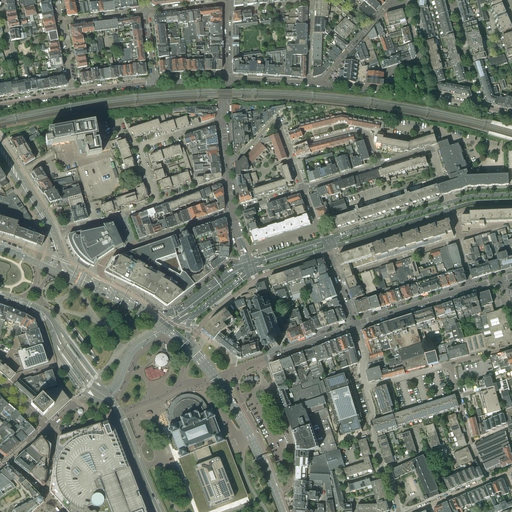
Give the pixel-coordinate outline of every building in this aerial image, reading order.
[(19,0),(20,2),(19,2),(20,5),(23,4),(24,8),(27,8),(33,5),(36,4),(34,0),(19,0)] [(113,0),(113,1),(115,11),(119,10),(119,11),(124,11),(123,10),(139,8),(137,0),(113,0)] [(362,0),(365,2),(376,13),(380,7),(372,0),(362,0)] [(502,4),(500,0),(499,0),(490,4),(491,7),(490,7),(491,9),(492,8),(502,4)] [(113,1),(103,2),(104,12),(115,11),(113,1)] [(315,1),(314,17),(327,18),(328,1),(315,1)] [(90,14),(100,12),(97,3),(97,2),(94,3),(94,2),(92,2),(92,3),(88,3),(90,14)] [(369,20),(376,13),(365,2),(358,10),(369,20)] [(427,6),(428,4),(418,2),(418,8),(419,11),(428,8),(431,7),(431,5),(427,6)] [(20,6),(19,3),(11,5),(6,6),(6,11),(6,12),(10,11),(10,12),(16,10),(17,10),(17,9),(15,9),(15,7),(20,6)] [(343,9),(336,3),(334,6),(341,12),(343,9)] [(447,8),(445,3),(436,5),(437,9),(433,10),(434,11),(447,8)] [(506,12),(502,4),(492,8),(503,32),(511,28),(511,25),(510,22),(507,15),(506,15),(505,13),(506,12)] [(24,8),(26,17),(27,17),(30,16),(36,15),(35,10),(34,7),(33,5),(27,8),(24,8)] [(199,18),(200,17),(221,15),(221,9),(220,8),(198,11),(199,18)] [(402,10),(385,14),(386,19),(389,27),(406,22),(404,15),(403,16),(402,10)] [(196,37),(194,24),(193,11),(186,12),(190,44),(196,44),(197,43),(196,37)] [(250,11),(233,13),(232,19),(243,17),(243,22),(247,21),(247,19),(251,19),(250,11)] [(31,23),(43,20),(54,18),(52,12),(42,14),(36,15),(30,16),(31,23)] [(185,44),(190,44),(186,12),(181,13),(183,25),(184,41),(185,44)] [(433,13),(433,12),(420,15),(421,20),(431,18),(430,14),(433,13)] [(436,20),(436,21),(449,17),(448,12),(438,15),(439,19),(436,20)] [(8,23),(17,21),(16,14),(6,16),(8,23)] [(272,15),(273,24),(284,22),(283,14),(277,14),(278,18),(274,18),(274,15),(272,15)] [(200,23),(205,23),(221,23),(221,15),(200,17),(200,23)] [(260,25),(273,24),(272,15),(270,15),(270,19),(267,19),(267,16),(264,16),(265,19),(262,20),(262,16),(259,17),(260,25)] [(355,20),(349,15),(348,15),(346,17),(341,23),(341,22),(337,27),(333,31),(344,40),(347,36),(348,37),(352,32),(351,32),(358,23),(355,20)] [(25,20),(21,20),(17,21),(8,23),(9,29),(19,27),(19,24),(22,23),(22,25),(21,25),(21,28),(32,26),(31,23),(30,16),(27,17),(27,19),(26,20),(25,20)] [(238,23),(238,28),(257,25),(256,17),(252,17),(252,21),(247,21),(243,22),(238,23)] [(55,25),(54,18),(43,20),(43,21),(41,22),(41,23),(43,23),(44,27),(55,25)] [(131,26),(140,25),(140,19),(138,18),(129,19),(129,24),(133,24),(133,25),(131,25),(131,26)] [(322,34),(323,34),(325,34),(325,33),(325,28),(325,26),(326,19),(314,18),(314,34),(322,34)] [(102,31),(103,31),(110,30),(110,34),(113,34),(112,26),(112,21),(98,23),(98,28),(99,32),(99,35),(102,35),(102,31)] [(436,22),(435,21),(422,25),(424,30),(433,27),(432,23),(436,22)] [(486,58),(476,22),(476,21),(473,22),(464,25),(473,62),(481,60),(482,61),(487,60),(486,58)] [(439,29),(439,30),(452,27),(450,22),(441,25),(442,29),(439,29)] [(93,23),(80,25),(81,28),(82,34),(94,32),(93,23)] [(206,29),(205,23),(200,23),(194,24),(196,37),(204,36),(203,33),(209,33),(209,31),(210,31),(221,31),(221,28),(206,29)] [(393,49),(392,46),(390,38),(385,39),(379,24),(377,23),(375,26),(379,39),(384,52),(393,49)] [(44,27),(42,28),(41,28),(42,34),(45,34),(47,33),(56,32),(55,25),(44,27)] [(69,27),(72,38),(82,36),(80,29),(81,28),(80,25),(70,26),(69,27)] [(293,34),(297,34),(306,34),(307,25),(296,25),(296,28),(292,28),(292,34),(293,34)] [(403,36),(410,35),(408,27),(401,29),(401,31),(402,35),(403,36)] [(156,36),(157,46),(169,45),(178,45),(180,44),(180,42),(178,29),(178,28),(175,29),(167,30),(168,33),(167,33),(167,35),(156,36)] [(373,28),(368,34),(370,40),(373,39),(377,38),(373,29),(373,28)] [(426,39),(427,39),(436,37),(435,33),(438,32),(438,31),(425,34),(426,39)] [(58,41),(56,33),(56,32),(47,33),(48,42),(58,41)] [(462,65),(458,50),(457,46),(454,35),(453,32),(444,35),(441,35),(442,38),(446,37),(450,52),(448,53),(450,58),(448,59),(449,62),(451,61),(452,67),(454,67),(462,65)] [(511,56),(511,32),(502,36),(507,51),(505,52),(507,58),(511,56)] [(322,35),(322,34),(314,34),(313,61),(321,61),(321,55),(322,55),(322,52),(321,52),(321,46),(322,46),(322,44),(321,44),(322,39),(322,38),(322,35)] [(334,40),(334,41),(337,43),(344,49),(347,45),(335,34),(333,36),(336,38),(334,40)] [(373,64),(375,64),(377,63),(378,63),(373,51),(370,52),(369,50),(373,49),(370,42),(370,40),(368,34),(362,41),(368,59),(369,62),(372,61),(373,64)] [(411,41),(410,35),(403,36),(405,43),(411,41)] [(72,38),(73,46),(84,44),(82,36),(72,38)] [(443,70),(442,64),(435,39),(439,39),(438,36),(436,37),(427,39),(428,41),(427,42),(431,57),(430,58),(434,72),(442,70),(443,70)] [(362,41),(358,45),(364,62),(365,61),(364,60),(368,59),(362,41)] [(195,47),(196,52),(201,52),(204,53),(204,43),(197,43),(196,44),(195,47)] [(208,43),(204,43),(204,53),(209,53),(209,55),(210,55),(221,55),(221,48),(210,48),(209,45),(208,45),(208,43)] [(341,53),(344,49),(337,43),(334,47),(333,47),(341,53)] [(178,45),(169,45),(170,51),(171,56),(179,55),(179,54),(178,45)] [(365,66),(364,62),(358,45),(355,49),(361,67),(365,66)] [(306,56),(306,46),(286,46),(286,49),(287,53),(285,53),(279,54),(279,63),(278,76),(284,77),(290,77),(291,57),(292,57),(292,56),(295,56),(306,56)] [(407,49),(406,46),(401,47),(397,48),(396,48),(400,64),(410,61),(407,49)] [(337,57),(341,53),(333,47),(332,48),(333,49),(330,52),(330,51),(337,57)] [(134,48),(130,49),(131,54),(134,54),(136,53),(137,54),(138,54),(138,56),(137,56),(137,62),(145,61),(143,48),(134,48)] [(337,57),(330,51),(326,48),(325,51),(326,52),(326,53),(327,54),(328,55),(329,55),(327,57),(328,58),(333,62),(337,57)] [(123,78),(128,77),(125,49),(124,49),(120,50),(121,66),(123,78)] [(132,64),(131,54),(130,49),(125,49),(128,77),(134,76),(132,64)] [(361,67),(355,49),(345,61),(344,61),(342,82),(343,83),(343,82),(354,83),(354,84),(355,84),(365,85),(367,71),(367,66),(365,66),(361,67)] [(393,49),(384,52),(387,60),(389,67),(397,65),(395,55),(393,49)] [(415,56),(414,51),(409,52),(408,49),(407,49),(410,61),(414,60),(415,56)] [(110,79),(118,78),(116,66),(116,65),(113,66),(112,61),(115,60),(114,50),(107,51),(108,63),(109,69),(110,79)] [(205,71),(204,53),(201,52),(196,52),(196,56),(197,71),(205,71)] [(62,59),(60,53),(48,55),(47,55),(48,61),(53,60),(60,59),(62,59)] [(75,56),(77,63),(86,62),(85,58),(85,55),(75,56)] [(506,60),(504,55),(488,59),(490,66),(506,60)] [(172,73),(187,72),(186,59),(185,57),(180,57),(180,56),(179,56),(171,57),(171,61),(172,73)] [(257,62),(256,67),(256,75),(267,76),(268,56),(264,56),(264,63),(265,63),(265,67),(260,67),(260,57),(257,57),(257,60),(257,62)] [(330,66),(333,62),(328,58),(327,57),(326,56),(325,58),(324,57),(324,61),(330,66)] [(291,57),(290,77),(299,78),(300,67),(295,66),(295,69),(291,69),(291,65),(296,66),(296,64),(295,64),(296,57),(292,57),(291,57)] [(247,61),(247,58),(241,59),(241,63),(241,65),(238,65),(239,74),(248,75),(249,67),(247,61)] [(61,68),(60,59),(53,60),(48,61),(45,61),(47,71),(55,69),(61,68)] [(382,70),(383,69),(389,67),(387,60),(379,62),(382,70)] [(487,60),(482,61),(474,63),(476,69),(484,66),(483,64),(488,63),(487,60)] [(313,61),(312,70),(316,70),(317,76),(320,76),(322,74),(320,69),(321,68),(321,61),(313,61)] [(325,71),(330,66),(324,61),(322,61),(323,62),(322,63),(324,65),(322,67),(325,71)] [(442,64),(443,70),(452,67),(451,61),(449,62),(445,63),(443,64),(442,64)] [(377,63),(375,64),(373,64),(369,65),(370,70),(367,71),(365,85),(382,86),(384,74),(378,73),(378,71),(382,70),(379,62),(378,63),(377,63)] [(146,74),(145,64),(138,65),(139,76),(145,75),(146,74)] [(92,82),(99,81),(96,66),(96,65),(93,65),(94,68),(90,69),(92,82)] [(99,81),(104,80),(103,67),(101,67),(101,65),(96,66),(99,81)] [(86,83),(85,71),(84,70),(83,70),(82,68),(78,69),(80,83),(82,84),(86,83)] [(442,70),(434,72),(433,72),(437,83),(445,80),(442,70)] [(477,74),(479,79),(487,76),(486,74),(492,73),(491,70),(477,74)] [(35,76),(35,79),(37,91),(43,90),(41,79),(42,79),(42,76),(41,76),(41,75),(35,76)] [(61,77),(57,78),(58,87),(65,86),(66,85),(65,76),(63,76),(63,75),(60,76),(61,77)] [(26,93),(31,92),(29,76),(28,77),(28,78),(23,79),(23,81),(26,93)] [(31,92),(37,91),(35,79),(31,80),(30,76),(29,76),(31,92)] [(50,89),(48,79),(48,78),(47,78),(47,77),(44,78),(42,79),(41,79),(43,90),(50,89)] [(50,89),(58,87),(57,78),(55,78),(55,77),(52,77),(52,78),(48,79),(50,89)] [(13,95),(19,94),(17,82),(18,82),(18,81),(17,78),(15,79),(15,80),(10,81),(13,95)] [(19,94),(26,93),(23,81),(22,80),(18,81),(18,82),(17,82),(19,94)] [(480,84),(482,89),(490,86),(490,84),(495,83),(494,80),(480,84)] [(6,96),(13,95),(10,81),(4,82),(6,96)] [(441,84),(438,85),(439,90),(439,91),(441,92),(445,92),(446,85),(441,84)] [(469,89),(463,87),(461,96),(470,98),(472,96),(469,89)] [(484,94),(485,99),(493,97),(493,95),(498,93),(497,90),(484,94)] [(505,107),(508,95),(501,93),(497,105),(505,107)] [(498,98),(493,97),(485,99),(486,101),(487,103),(496,105),(498,98)] [(232,115),(251,112),(251,109),(251,105),(242,105),(232,105),(232,115)] [(284,106),(275,108),(276,114),(284,107),(285,107),(285,106),(284,106)] [(195,114),(195,118),(195,119),(197,118),(201,117),(200,114),(207,115),(207,116),(215,115),(216,108),(195,107),(195,114)] [(269,121),(272,118),(270,108),(262,110),(264,117),(265,125),(269,121)] [(262,110),(251,112),(232,115),(233,120),(248,119),(248,120),(250,120),(252,120),(252,121),(256,120),(255,119),(260,118),(264,117),(262,110)] [(201,117),(197,118),(199,124),(213,119),(214,118),(215,115),(207,116),(207,115),(200,114),(201,117)] [(156,116),(157,120),(158,120),(160,125),(165,123),(164,121),(165,120),(163,115),(156,116)] [(184,127),(189,125),(186,116),(180,118),(183,128),(184,128),(184,127)] [(173,120),(176,130),(181,128),(181,129),(183,128),(180,118),(173,120)] [(254,137),(262,129),(260,118),(255,119),(256,120),(257,125),(252,126),(253,130),(254,137)] [(157,120),(151,122),(154,132),(156,131),(155,130),(160,129),(159,125),(160,125),(158,120),(157,120)] [(170,131),(176,130),(173,120),(166,123),(169,133),(171,132),(170,131)] [(101,154),(101,151),(102,151),(99,135),(97,135),(95,121),(49,130),(50,138),(45,139),(47,145),(51,144),(51,145),(76,140),(79,155),(87,154),(88,157),(101,154)] [(144,124),(143,122),(140,123),(141,125),(137,126),(140,136),(143,136),(142,135),(147,133),(144,124)] [(144,124),(147,133),(152,131),(153,132),(154,132),(151,122),(144,124)] [(168,133),(169,133),(166,123),(165,123),(160,125),(159,125),(160,129),(161,129),(162,134),(168,132),(168,133)] [(139,137),(140,136),(137,126),(131,128),(128,129),(129,134),(132,133),(134,137),(139,136),(139,137)] [(199,131),(201,142),(216,137),(215,128),(214,127),(204,130),(199,131)] [(251,130),(251,129),(233,131),(234,141),(249,140),(249,139),(252,137),(251,130)] [(303,137),(301,132),(300,129),(289,133),(292,141),(303,137)] [(437,144),(437,143),(433,130),(430,131),(431,134),(430,135),(430,136),(410,143),(410,144),(409,150),(412,150),(431,144),(432,146),(437,144)] [(10,141),(13,146),(16,150),(28,143),(40,135),(37,131),(36,131),(37,133),(29,138),(29,140),(27,141),(25,139),(23,140),(22,137),(17,139),(10,141)] [(197,143),(201,142),(199,131),(193,133),(195,142),(197,142),(197,143)] [(197,147),(195,142),(193,133),(188,135),(192,149),(197,147)] [(409,151),(409,150),(410,144),(410,143),(384,139),(384,136),(385,134),(378,133),(377,135),(378,136),(377,143),(382,144),(382,146),(409,151)] [(191,149),(192,149),(188,135),(183,136),(186,145),(189,144),(190,149),(191,149)] [(199,147),(207,146),(217,144),(216,137),(201,142),(197,143),(199,147)] [(234,141),(234,146),(246,145),(252,138),(252,137),(249,139),(249,140),(234,141)] [(263,140),(260,143),(264,146),(266,144),(267,144),(270,143),(272,142),(270,137),(263,140)] [(116,140),(117,142),(119,151),(129,148),(130,148),(129,145),(128,145),(126,139),(121,141),(120,138),(116,140)] [(506,185),(509,185),(509,175),(474,176),(472,168),(467,170),(462,153),(459,144),(450,146),(449,145),(448,140),(437,143),(437,144),(438,144),(439,148),(449,177),(450,182),(451,182),(451,183),(446,185),(438,187),(438,186),(410,195),(409,189),(403,191),(404,195),(406,194),(406,196),(359,211),(359,209),(360,209),(359,207),(359,205),(353,207),(355,213),(335,219),(338,229),(442,196),(444,195),(445,195),(446,195),(449,194),(451,193),(452,193),(458,191),(459,191),(464,189),(465,188),(468,187),(471,187),(472,187),(477,187),(478,186),(484,186),(486,187),(491,186),(492,186),(498,186),(499,186),(505,186),(506,185)] [(351,161),(354,169),(364,165),(363,165),(368,164),(367,162),(365,163),(365,161),(370,159),(364,140),(356,143),(356,144),(360,158),(354,160),(353,155),(350,156),(351,159),(349,159),(350,161),(351,161)] [(28,143),(16,150),(21,159),(33,151),(28,143)] [(266,149),(264,146),(260,143),(256,147),(263,153),(266,149)] [(218,151),(217,144),(207,146),(199,147),(200,154),(218,151)] [(171,147),(165,149),(168,158),(173,157),(182,154),(185,153),(183,148),(180,149),(179,145),(174,146),(173,146),(170,147),(171,147)] [(237,155),(246,145),(234,146),(235,153),(237,155)] [(309,152),(306,146),(306,145),(295,149),(298,156),(309,152)] [(256,147),(253,150),(259,156),(263,153),(256,147)] [(129,148),(119,151),(121,156),(130,153),(129,148)] [(152,155),(150,156),(151,160),(154,159),(155,163),(156,162),(163,160),(165,159),(166,164),(167,164),(170,163),(168,158),(165,149),(160,151),(160,150),(157,151),(157,152),(152,153),(152,155)] [(253,150),(249,154),(256,160),(259,156),(253,150)] [(33,151),(21,159),(25,165),(35,159),(34,157),(36,156),(33,151)] [(218,151),(200,154),(206,154),(206,156),(202,156),(202,155),(192,156),(193,161),(203,159),(219,157),(218,151)] [(183,159),(179,160),(180,163),(184,162),(188,160),(187,159),(187,158),(185,152),(185,153),(182,154),(183,159)] [(333,152),(332,153),(305,160),(306,163),(334,156),(333,152)] [(123,161),(132,158),(130,153),(121,156),(123,161)] [(249,154),(246,158),(248,160),(252,164),(256,160),(249,154)] [(339,173),(351,169),(347,156),(335,159),(338,169),(339,173)] [(379,170),(381,177),(385,176),(387,181),(388,181),(388,182),(389,182),(388,182),(390,181),(388,175),(422,165),(422,166),(428,164),(425,156),(420,158),(420,157),(384,168),(379,170)] [(249,165),(248,160),(246,158),(245,157),(240,162),(236,163),(237,176),(242,176),(241,172),(250,170),(250,168),(249,165)] [(133,158),(132,158),(123,161),(125,170),(126,172),(131,171),(130,168),(134,167),(133,161),(134,161),(133,158)] [(327,177),(333,175),(328,160),(325,161),(326,165),(326,166),(324,167),(327,177)] [(333,175),(339,173),(338,169),(337,169),(336,165),(333,166),(332,165),(333,164),(333,163),(332,163),(331,160),(328,160),(333,175)] [(155,163),(151,164),(152,167),(151,167),(153,172),(152,172),(153,176),(154,175),(156,181),(165,178),(162,169),(161,164),(157,165),(156,162),(155,163)] [(184,163),(179,165),(180,167),(185,166),(187,172),(191,171),(188,162),(184,163)] [(203,165),(193,165),(194,171),(209,170),(211,170),(220,169),(219,163),(209,164),(210,167),(203,168),(202,166),(203,166),(203,165)] [(322,179),(327,177),(324,167),(322,168),(321,166),(321,167),(319,163),(317,164),(322,179)] [(283,178),(253,188),(254,190),(256,197),(282,189),(283,189),(286,188),(287,187),(288,187),(288,186),(292,185),(291,182),(294,181),(289,165),(285,166),(284,164),(276,166),(277,169),(279,168),(280,168),(283,178)] [(316,181),(322,179),(317,164),(314,165),(316,170),(313,171),(316,181)] [(310,182),(316,181),(313,171),(311,171),(310,170),(309,167),(306,167),(307,171),(310,182)] [(36,182),(47,178),(40,168),(30,174),(35,182),(36,182)] [(209,170),(194,171),(194,178),(196,178),(204,177),(204,176),(209,176),(208,175),(211,174),(211,175),(221,174),(220,169),(211,170),(209,170)] [(0,186),(1,186),(2,188),(8,184),(7,182),(5,179),(0,170),(0,186)] [(179,175),(174,176),(177,185),(182,184),(182,185),(186,184),(185,183),(191,181),(189,177),(192,176),(191,171),(187,172),(179,175)] [(249,174),(252,184),(257,183),(258,181),(256,172),(249,174)] [(204,177),(196,178),(198,186),(220,179),(221,177),(221,174),(211,175),(211,174),(208,175),(209,176),(204,176),(204,177)] [(237,176),(239,187),(252,184),(249,174),(243,176),(242,176),(237,176)] [(162,184),(159,185),(160,189),(163,188),(163,190),(169,188),(169,189),(172,188),(172,187),(177,185),(174,176),(169,178),(165,179),(161,181),(162,184)] [(47,178),(36,182),(39,186),(38,187),(42,195),(53,188),(56,186),(70,183),(69,178),(54,181),(53,182),(52,181),(50,182),(47,178)] [(123,189),(122,187),(118,189),(116,191),(117,193),(119,192),(119,194),(122,193),(123,196),(115,199),(116,201),(103,205),(102,205),(100,206),(101,211),(104,210),(106,214),(111,212),(111,213),(114,212),(114,211),(119,210),(119,208),(124,206),(124,207),(127,206),(128,207),(128,206),(132,205),(137,203),(137,204),(145,201),(144,198),(148,197),(145,186),(144,186),(143,183),(138,185),(139,188),(136,189),(138,196),(136,197),(134,193),(133,193),(132,191),(128,193),(127,188),(123,189)] [(340,191),(341,190),(338,183),(332,185),(337,198),(339,197),(337,194),(340,193),(341,194),(342,194),(340,191)] [(62,192),(60,193),(58,187),(53,188),(42,195),(49,206),(57,204),(57,201),(61,200),(62,202),(64,201),(64,202),(68,201),(68,198),(75,196),(81,195),(78,184),(71,186),(72,187),(67,188),(67,187),(62,188),(63,189),(63,191),(62,191),(62,192)] [(220,184),(219,185),(209,188),(211,195),(222,189),(222,185),(220,184)] [(252,184),(239,187),(240,196),(251,192),(250,191),(254,190),(253,188),(252,184)] [(332,185),(326,186),(329,195),(329,197),(330,197),(330,198),(331,197),(331,196),(333,195),(335,199),(337,199),(337,198),(332,185)] [(332,204),(334,203),(334,200),(331,201),(329,197),(329,195),(326,186),(316,190),(312,191),(313,193),(315,192),(315,194),(310,196),(315,210),(326,206),(326,205),(332,203),(332,204)] [(214,201),(223,196),(222,189),(211,195),(212,197),(207,199),(208,204),(209,204),(214,201)] [(208,204),(207,199),(204,190),(199,192),(202,200),(201,200),(203,204),(204,207),(208,204)] [(257,199),(256,197),(254,190),(250,191),(251,192),(240,196),(240,204),(257,199)] [(22,215),(22,214),(20,211),(24,208),(16,196),(14,192),(6,197),(0,195),(0,217),(18,222),(19,223),(22,215)] [(202,200),(199,192),(190,195),(193,202),(195,202),(201,200),(202,200)] [(291,197),(293,203),(302,200),(300,194),(291,197)] [(68,201),(70,206),(71,209),(84,205),(83,201),(81,195),(75,196),(68,198),(68,201)] [(193,202),(190,195),(183,198),(185,205),(193,202)] [(217,207),(224,204),(223,196),(214,201),(217,207)] [(183,198),(176,201),(178,208),(185,205),(183,198)] [(348,209),(344,199),(334,203),(332,204),(330,204),(334,214),(348,209)] [(283,212),(283,213),(284,217),(285,216),(286,220),(289,219),(288,215),(287,213),(286,213),(286,212),(287,211),(283,200),(280,201),(283,212)] [(304,205),(302,200),(293,203),(289,205),(291,210),(294,209),(295,208),(304,205)] [(178,208),(176,201),(168,204),(171,212),(178,209),(178,208)] [(209,204),(212,213),(218,211),(217,207),(214,201),(209,204)] [(281,218),(280,214),(276,202),(272,203),(275,211),(275,214),(276,217),(278,222),(282,221),(281,218)] [(171,212),(168,204),(160,206),(164,217),(165,216),(165,215),(169,214),(171,213),(171,212)] [(194,207),(198,218),(207,215),(204,207),(203,204),(194,207)] [(204,207),(207,215),(212,213),(209,204),(208,204),(204,207)] [(71,209),(74,222),(88,219),(85,209),(84,205),(71,209)] [(307,212),(304,205),(295,208),(298,215),(307,212)] [(164,217),(160,206),(153,209),(161,231),(169,229),(167,222),(164,217)] [(330,215),(328,211),(326,206),(315,210),(319,219),(330,215)] [(187,210),(191,221),(198,218),(194,207),(187,210)] [(161,231),(153,209),(146,212),(153,234),(161,231)] [(245,218),(256,214),(255,209),(244,213),(245,218)] [(180,212),(180,213),(183,224),(191,221),(187,210),(180,212)] [(273,214),(272,211),(271,212),(270,210),(269,211),(269,210),(267,211),(269,217),(266,218),(267,220),(269,219),(274,217),(276,217),(275,214),(273,214)] [(511,210),(476,212),(470,212),(470,216),(461,216),(462,231),(468,231),(468,228),(480,227),(480,226),(485,226),(485,222),(511,221),(511,210)] [(31,218),(27,212),(22,214),(22,215),(19,223),(18,227),(23,229),(26,220),(28,221),(31,218)] [(153,234),(146,212),(138,214),(146,237),(153,234)] [(167,222),(169,229),(176,226),(172,216),(171,213),(169,214),(165,215),(165,216),(164,217),(167,222)] [(172,216),(176,226),(183,224),(180,213),(172,216)] [(139,239),(146,237),(138,214),(131,217),(139,239)] [(245,218),(248,226),(259,222),(256,214),(245,218)] [(276,217),(274,217),(269,219),(267,220),(263,221),(265,229),(264,229),(263,228),(261,229),(252,232),(255,242),(292,230),(311,224),(308,215),(279,225),(278,222),(276,217)] [(0,233),(14,237),(17,229),(16,229),(18,222),(0,217),(0,233)] [(224,219),(214,222),(216,229),(226,225),(225,220),(224,219)] [(449,220),(372,245),(377,261),(454,236),(449,220)] [(261,229),(259,222),(248,226),(250,232),(252,232),(261,229)] [(90,265),(93,267),(98,260),(113,249),(114,249),(123,245),(113,223),(103,225),(103,227),(85,231),(85,229),(78,231),(78,232),(71,234),(69,234),(69,235),(68,235),(68,236),(68,237),(68,238),(69,242),(70,245),(73,250),(75,253),(77,256),(80,259),(79,260),(82,262),(85,264),(86,263),(86,264),(90,265)] [(226,225),(216,229),(211,230),(209,224),(192,230),(192,231),(195,240),(196,240),(197,244),(202,259),(204,258),(206,261),(215,258),(215,255),(214,254),(214,248),(214,245),(214,239),(227,234),(226,225)] [(18,229),(17,229),(14,237),(15,238),(36,246),(37,244),(42,246),(42,243),(44,238),(40,236),(41,234),(37,233),(36,235),(32,234),(33,233),(30,232),(29,233),(18,229)] [(181,235),(179,236),(180,240),(178,240),(184,257),(188,268),(188,269),(189,270),(190,271),(191,272),(193,273),(195,273),(197,273),(198,272),(200,271),(201,271),(201,270),(202,268),(202,267),(202,265),(202,264),(192,235),(191,235),(191,236),(189,232),(187,233),(187,232),(186,233),(186,232),(185,232),(185,233),(182,234),(182,233),(181,234),(181,235)] [(485,250),(487,255),(492,273),(501,271),(490,235),(491,235),(490,233),(481,235),(485,250)] [(214,239),(214,245),(228,243),(228,242),(227,234),(214,239)] [(495,234),(491,235),(490,235),(501,271),(508,269),(505,257),(508,256),(507,252),(505,252),(504,250),(506,250),(504,245),(503,245),(501,235),(496,237),(495,234)] [(475,263),(479,277),(492,273),(487,255),(484,256),(483,253),(480,254),(479,252),(485,250),(481,235),(473,238),(475,243),(470,244),(472,249),(473,249),(475,258),(476,262),(475,263)] [(194,285),(186,275),(189,274),(186,270),(185,271),(184,270),(188,269),(188,268),(184,257),(178,240),(180,240),(179,236),(123,255),(111,258),(105,271),(104,272),(133,286),(153,297),(166,307),(194,285)] [(466,256),(469,265),(475,263),(476,262),(475,258),(473,249),(472,249),(470,244),(475,243),(473,238),(472,239),(471,239),(462,242),(466,256)] [(508,238),(503,240),(504,245),(506,250),(511,249),(508,241),(508,238)] [(456,244),(446,247),(458,283),(466,281),(463,269),(461,263),(456,244)] [(351,269),(377,261),(372,245),(338,256),(344,275),(345,279),(353,276),(352,272),(351,269)] [(450,286),(458,283),(446,247),(438,249),(450,286)] [(442,288),(450,286),(438,249),(430,252),(434,264),(442,288)] [(414,272),(415,277),(419,276),(418,272),(419,272),(417,268),(414,257),(410,258),(414,272)] [(215,258),(206,261),(212,270),(213,270),(226,259),(215,258)] [(410,258),(401,261),(413,298),(421,295),(415,277),(414,272),(410,258)] [(323,259),(316,261),(318,267),(326,265),(324,259),(323,259)] [(204,269),(203,270),(207,274),(212,270),(206,261),(202,260),(204,264),(204,266),(204,267),(204,269)] [(304,266),(300,268),(302,273),(304,272),(318,267),(316,261),(304,265),(304,266)] [(405,300),(413,298),(401,261),(393,264),(405,300)] [(479,277),(475,263),(469,265),(472,279),(479,277)] [(398,302),(405,300),(393,264),(386,266),(388,272),(393,287),(398,302)] [(419,276),(415,277),(421,295),(442,288),(434,264),(431,265),(431,267),(424,269),(422,267),(417,268),(419,272),(418,272),(419,276)] [(318,274),(328,271),(326,265),(318,267),(304,272),(306,278),(318,274)] [(307,290),(306,288),(305,282),(304,280),(302,273),(300,268),(284,273),(289,286),(292,295),(303,292),(307,290)] [(386,306),(391,304),(386,289),(381,274),(380,268),(374,270),(377,282),(379,287),(380,290),(380,291),(386,306)] [(190,275),(189,274),(186,275),(194,285),(194,284),(195,283),(207,274),(203,270),(202,271),(202,272),(201,273),(200,274),(199,274),(197,275),(195,275),(193,275),(192,275),(191,274),(190,275)] [(366,294),(377,291),(376,288),(378,287),(373,270),(369,271),(361,273),(362,280),(363,283),(364,285),(365,289),(366,294)] [(281,288),(286,286),(289,286),(284,273),(277,275),(281,288)] [(274,289),(281,288),(277,275),(270,277),(273,287),(274,289)] [(350,290),(358,287),(357,285),(358,284),(355,276),(353,276),(345,279),(350,290)] [(308,287),(314,305),(319,303),(337,296),(331,278),(314,285),(312,279),(308,281),(305,282),(306,288),(308,287)] [(267,289),(265,282),(255,285),(256,288),(247,291),(248,293),(249,293),(249,294),(240,297),(241,299),(242,298),(242,300),(235,302),(237,309),(246,306),(244,300),(261,294),(266,293),(268,292),(267,289)] [(286,286),(281,288),(274,289),(276,298),(289,294),(286,286)] [(360,286),(358,287),(350,290),(353,300),(360,297),(364,296),(362,292),(364,292),(363,289),(361,290),(360,287),(360,286)] [(382,308),(386,306),(380,291),(380,290),(379,287),(378,287),(376,288),(377,291),(378,295),(377,296),(382,308)] [(391,304),(398,302),(393,287),(386,289),(391,304)] [(481,313),(482,316),(494,312),(492,303),(493,303),(490,291),(476,295),(482,313),(481,313)] [(292,295),(294,301),(302,298),(301,296),(304,295),(303,292),(292,295)] [(267,297),(266,293),(261,294),(262,298),(260,297),(260,296),(259,296),(259,297),(256,298),(255,297),(255,298),(254,301),(253,298),(246,300),(249,308),(249,309),(249,310),(248,310),(254,327),(255,327),(259,337),(260,337),(263,345),(262,346),(263,346),(265,346),(265,347),(266,346),(267,346),(268,346),(268,345),(269,344),(270,347),(269,349),(270,349),(271,348),(273,347),(276,345),(276,346),(278,345),(279,346),(280,345),(278,344),(276,340),(278,339),(278,338),(281,337),(282,337),(282,335),(283,335),(283,334),(282,335),(274,313),(273,310),(275,309),(270,296),(267,297)] [(280,307),(282,306),(281,306),(287,304),(292,302),(289,294),(276,298),(280,307)] [(480,316),(482,316),(481,313),(482,313),(476,295),(468,297),(463,298),(467,312),(471,311),(472,317),(473,316),(476,325),(477,325),(479,329),(483,328),(481,323),(482,323),(480,316)] [(377,296),(369,299),(373,310),(381,308),(382,308),(377,296)] [(469,317),(467,312),(463,298),(457,300),(458,304),(459,303),(460,307),(458,307),(459,310),(461,310),(464,319),(464,318),(469,317)] [(338,299),(330,302),(333,309),(341,306),(338,299)] [(368,299),(362,301),(366,312),(368,312),(368,311),(372,310),(373,310),(369,299),(368,299)] [(454,301),(460,320),(464,319),(461,310),(459,310),(458,307),(460,307),(459,303),(458,304),(457,300),(454,301)] [(362,313),(366,312),(362,301),(359,302),(358,301),(354,302),(356,307),(357,309),(356,309),(358,314),(359,314),(362,313)] [(298,340),(305,337),(298,318),(296,313),(295,310),(294,310),(292,306),(293,305),(292,302),(287,304),(281,306),(282,306),(280,307),(280,308),(281,308),(285,306),(286,309),(287,312),(292,323),(298,340)] [(338,323),(333,309),(330,302),(326,303),(327,305),(329,313),(333,324),(338,323)] [(443,305),(452,332),(454,341),(464,338),(463,334),(459,323),(455,324),(454,318),(457,317),(452,302),(443,305)] [(320,306),(319,303),(314,305),(318,315),(318,317),(322,328),(329,326),(325,314),(324,311),(323,311),(322,307),(321,305),(320,306)] [(0,338),(2,331),(5,318),(8,308),(0,305),(0,338)] [(306,308),(307,309),(316,330),(322,328),(318,317),(313,305),(309,307),(306,308)] [(454,341),(452,332),(443,305),(434,308),(437,318),(438,318),(439,321),(442,320),(446,334),(447,334),(449,342),(449,343),(454,341)] [(346,319),(341,306),(333,309),(338,323),(345,321),(346,319)] [(10,336),(14,338),(14,337),(19,327),(20,324),(26,316),(23,315),(24,314),(10,309),(8,308),(5,318),(7,319),(6,321),(17,326),(16,328),(14,327),(10,336)] [(432,308),(422,311),(426,322),(427,324),(429,325),(431,324),(431,322),(436,321),(435,319),(436,318),(435,317),(432,308)] [(229,312),(227,309),(210,322),(203,330),(216,340),(222,333),(236,321),(233,317),(230,313),(229,312)] [(305,337),(310,335),(305,324),(304,325),(302,321),(303,321),(298,309),(295,310),(296,313),(298,318),(305,337)] [(315,331),(316,330),(307,309),(301,311),(307,323),(305,324),(310,335),(316,333),(315,331)] [(255,331),(254,327),(248,310),(240,313),(245,327),(248,334),(255,331)] [(495,313),(494,312),(482,316),(480,316),(482,323),(484,329),(482,330),(483,333),(488,351),(497,349),(498,348),(499,347),(498,345),(504,343),(505,345),(505,346),(506,346),(507,346),(511,344),(511,335),(504,310),(503,310),(502,310),(501,310),(500,310),(499,311),(495,313)] [(417,325),(416,325),(417,330),(422,328),(421,326),(423,325),(424,328),(427,327),(426,322),(422,311),(413,314),(417,325)] [(329,326),(333,324),(329,313),(325,314),(329,326)] [(26,334),(26,333),(25,332),(30,324),(32,325),(35,321),(26,315),(26,316),(20,324),(19,327),(14,337),(14,338),(17,337),(21,335),(21,334),(22,332),(23,333),(25,332),(26,334)] [(412,315),(389,322),(398,351),(421,343),(417,330),(416,325),(412,315)] [(38,330),(35,321),(32,325),(30,324),(25,332),(26,333),(26,334),(38,330)] [(400,357),(398,351),(389,322),(383,324),(387,337),(391,349),(395,359),(400,357)] [(290,343),(298,340),(292,323),(289,324),(288,324),(284,325),(284,326),(283,326),(289,343),(290,342),(290,343)] [(383,352),(391,349),(387,337),(383,324),(374,327),(382,352),(383,352)] [(242,338),(245,338),(250,338),(248,334),(245,327),(240,329),(238,331),(232,340),(228,337),(221,344),(230,352),(238,342),(242,338)] [(382,352),(374,327),(369,329),(378,357),(384,355),(383,352),(382,352)] [(371,360),(378,357),(369,329),(362,331),(362,332),(365,343),(366,343),(369,354),(371,360)] [(26,334),(21,335),(17,337),(22,350),(20,350),(21,352),(19,352),(18,354),(19,358),(21,358),(20,360),(21,363),(23,364),(22,365),(23,367),(25,367),(26,368),(27,368),(27,370),(29,369),(30,368),(31,368),(35,367),(35,366),(36,366),(37,367),(40,366),(41,364),(43,365),(46,364),(47,361),(46,358),(45,357),(46,355),(44,352),(43,351),(44,350),(43,346),(41,346),(41,344),(43,343),(38,330),(26,334)] [(221,344),(228,337),(232,332),(229,330),(225,335),(222,333),(216,340),(221,344)] [(483,333),(474,336),(468,337),(464,338),(468,355),(488,350),(488,352),(488,351),(483,333)] [(70,335),(69,336),(79,349),(80,348),(70,335)] [(350,335),(344,337),(348,350),(349,350),(355,349),(354,346),(350,335)] [(348,350),(344,337),(338,340),(343,352),(346,362),(348,367),(352,365),(349,350),(348,350)] [(252,355),(249,344),(250,338),(245,338),(242,350),(242,356),(242,358),(252,355)] [(253,339),(250,338),(249,344),(252,355),(261,352),(259,346),(259,341),(252,343),(253,339)] [(468,355),(464,338),(454,341),(449,343),(444,344),(448,360),(468,355)] [(338,340),(332,342),(338,357),(341,365),(342,369),(348,367),(346,362),(343,352),(338,340)] [(236,356),(242,349),(238,346),(240,344),(238,342),(230,352),(236,356)] [(335,358),(338,357),(332,342),(326,344),(332,359),(335,366),(337,365),(335,358)] [(425,354),(421,343),(398,351),(400,357),(405,371),(407,371),(426,366),(428,365),(425,354)] [(335,368),(335,367),(335,366),(332,359),(326,344),(322,346),(327,359),(327,360),(330,369),(335,368)] [(439,363),(448,360),(444,344),(435,347),(436,351),(439,363)] [(78,360),(79,359),(70,346),(69,347),(78,360)] [(322,361),(327,359),(322,346),(317,347),(322,361)] [(326,375),(325,375),(325,373),(321,361),(322,361),(317,347),(312,349),(322,374),(323,376),(326,375)] [(313,380),(319,378),(321,377),(323,376),(322,374),(312,349),(303,353),(313,380)] [(358,363),(355,349),(349,350),(352,365),(358,363)] [(511,350),(490,356),(492,363),(511,357),(511,350)] [(436,351),(425,354),(428,365),(439,363),(436,351)] [(308,382),(313,380),(303,353),(297,355),(301,365),(308,382)] [(155,364),(154,364),(156,367),(159,368),(159,367),(162,367),(164,366),(166,365),(168,362),(168,360),(167,357),(165,355),(163,354),(160,354),(158,355),(156,356),(155,359),(155,361),(155,364)] [(301,385),(308,382),(301,365),(297,355),(291,357),(292,359),(294,367),(297,374),(301,385)] [(293,388),(301,385),(297,374),(294,367),(292,359),(291,357),(280,361),(285,371),(286,370),(289,377),(290,380),(293,388)] [(380,367),(370,370),(366,371),(369,382),(375,380),(376,382),(380,380),(379,379),(383,378),(383,380),(405,374),(405,371),(400,357),(395,359),(388,361),(390,368),(381,371),(380,367)] [(499,365),(500,368),(511,364),(511,357),(492,363),(493,365),(504,362),(504,363),(499,365)] [(273,375),(285,371),(280,361),(270,365),(273,375)] [(505,370),(506,373),(511,371),(511,364),(500,368),(501,371),(505,370)] [(3,367),(0,365),(0,372),(1,373),(5,376),(9,380),(15,374),(5,365),(3,367)] [(72,368),(71,369),(81,382),(82,382),(72,368)] [(65,370),(64,371),(74,384),(75,384),(65,370)] [(286,370),(285,371),(273,375),(274,375),(276,381),(289,377),(286,370)] [(19,380),(14,385),(24,394),(31,400),(39,394),(56,389),(54,385),(56,384),(52,371),(45,373),(31,378),(31,377),(19,380)] [(320,382),(324,397),(328,396),(340,436),(362,430),(360,423),(361,422),(361,421),(363,421),(361,415),(352,384),(351,381),(349,381),(346,373),(342,375),(322,381),(321,377),(319,378),(320,382)] [(481,397),(499,392),(497,386),(495,387),(494,384),(492,376),(484,378),(484,380),(477,382),(479,389),(481,388),(482,392),(480,393),(481,397)] [(246,384),(246,387),(251,385),(252,386),(253,386),(254,386),(255,385),(255,384),(255,383),(254,383),(254,382),(253,382),(253,377),(250,377),(248,379),(247,380),(246,382),(246,384)] [(278,387),(287,384),(288,383),(288,381),(290,380),(289,377),(276,381),(278,387)] [(289,390),(286,391),(280,393),(285,408),(286,410),(303,404),(302,403),(324,397),(320,382),(319,378),(313,380),(308,382),(301,385),(293,388),(289,390)] [(500,394),(509,391),(510,391),(506,380),(497,383),(500,394)] [(289,390),(287,384),(278,387),(280,393),(286,391),(289,390)] [(388,390),(387,386),(386,385),(375,389),(376,394),(388,390)] [(57,388),(56,389),(39,394),(31,400),(33,402),(49,417),(58,408),(57,408),(61,404),(62,405),(67,400),(57,388)] [(376,394),(378,399),(387,396),(390,395),(388,390),(376,394)] [(511,396),(509,391),(500,394),(501,396),(500,396),(501,399),(511,396)] [(499,394),(499,392),(481,397),(486,415),(500,411),(495,396),(497,395),(497,394),(499,394)] [(448,397),(452,409),(453,408),(455,413),(459,412),(457,407),(459,406),(456,394),(448,397)] [(390,395),(387,396),(378,399),(380,404),(391,400),(390,395)] [(511,400),(511,396),(501,399),(503,405),(511,401),(511,400)] [(286,410),(294,432),(312,426),(306,410),(326,404),(324,397),(302,403),(303,404),(286,410)] [(443,398),(447,410),(452,409),(448,397),(443,398)] [(169,429),(168,430),(168,431),(169,432),(170,432),(171,434),(170,435),(169,436),(169,437),(170,438),(168,438),(173,449),(174,449),(174,450),(175,450),(175,451),(176,451),(177,451),(178,451),(178,452),(177,454),(176,454),(177,456),(180,457),(180,458),(200,511),(203,511),(244,497),(230,460),(228,454),(225,455),(220,443),(223,442),(221,436),(213,417),(216,416),(212,405),(207,407),(203,409),(202,406),(200,403),(197,401),(195,400),(192,399),(189,398),(185,398),(182,399),(180,401),(177,402),(175,405),(173,407),(172,410),(172,413),(172,417),(173,420),(172,421),(173,425),(172,425),(171,426),(168,427),(169,429)] [(438,400),(442,412),(447,410),(443,398),(438,400)] [(0,414),(8,405),(1,399),(0,400),(0,414)] [(380,404),(381,409),(393,405),(391,400),(380,404)] [(433,402),(437,414),(442,412),(438,400),(433,402)] [(511,408),(511,407),(511,401),(503,405),(504,410),(511,408)] [(428,403),(429,406),(432,415),(437,414),(433,402),(428,403)] [(423,405),(424,407),(427,417),(432,415),(429,406),(428,403),(423,405)] [(15,411),(8,405),(0,414),(0,417),(1,418),(6,420),(15,411)] [(381,409),(383,414),(383,415),(395,411),(393,405),(381,409)] [(418,406),(419,409),(422,418),(427,417),(424,407),(423,405),(418,406)] [(413,408),(414,410),(417,420),(422,418),(419,409),(418,406),(413,408)] [(323,455),(338,450),(326,417),(329,416),(327,408),(309,414),(323,455)] [(408,410),(409,412),(412,422),(417,420),(414,410),(413,408),(408,410)] [(511,415),(511,410),(511,408),(504,410),(503,410),(505,417),(510,416),(511,415)] [(412,422),(409,412),(408,410),(403,411),(407,423),(412,422)] [(7,422),(11,425),(20,416),(15,411),(6,420),(7,422)] [(403,411),(393,414),(372,421),(376,433),(378,438),(385,436),(385,434),(384,433),(398,429),(403,426),(402,425),(407,423),(403,411)] [(141,415),(134,417),(136,423),(144,421),(141,415)] [(27,423),(20,416),(11,425),(11,426),(14,428),(17,425),(28,437),(35,430),(27,423)] [(479,417),(469,419),(471,428),(481,426),(479,417)] [(0,453),(6,457),(7,456),(21,443),(14,435),(15,434),(12,431),(11,431),(9,430),(11,427),(9,424),(7,423),(4,422),(2,423),(0,420),(0,453)] [(67,511),(110,511),(108,504),(103,493),(98,479),(110,474),(110,475),(117,472),(129,467),(124,454),(123,452),(114,428),(111,429),(110,426),(108,427),(107,424),(102,426),(103,429),(102,429),(100,424),(89,427),(65,435),(62,436),(57,437),(57,442),(49,492),(67,511)] [(14,435),(21,443),(28,437),(17,425),(14,428),(11,431),(12,431),(15,434),(14,435)] [(319,448),(312,426),(294,432),(293,432),(297,444),(297,445),(297,451),(309,452),(319,448)] [(481,426),(471,428),(474,437),(483,435),(481,426)] [(462,435),(462,434),(461,429),(452,432),(454,437),(455,437),(462,435)] [(502,468),(511,464),(511,456),(505,431),(474,444),(486,470),(500,464),(502,468)] [(455,437),(457,442),(465,439),(463,434),(462,434),(462,435),(455,437)] [(43,458),(38,464),(29,474),(29,475),(41,486),(41,485),(42,486),(43,486),(44,486),(45,485),(45,484),(51,446),(50,444),(42,438),(42,437),(41,437),(40,437),(40,438),(31,446),(30,447),(43,458)] [(24,451),(24,452),(38,464),(43,458),(30,447),(24,451)] [(459,451),(463,458),(473,481),(478,478),(470,462),(467,455),(470,453),(468,447),(459,451)] [(309,459),(297,458),(296,481),(305,482),(308,482),(313,483),(320,483),(321,483),(321,484),(322,485),(323,484),(322,483),(325,483),(325,484),(326,497),(327,497),(327,498),(333,497),(331,483),(329,472),(331,471),(345,467),(339,450),(323,455),(312,458),(309,459)] [(457,461),(463,458),(459,451),(453,454),(457,461)] [(14,462),(29,474),(38,464),(24,452),(14,460),(14,462)] [(365,463),(359,464),(362,472),(367,471),(367,472),(373,471),(369,458),(368,455),(363,457),(364,460),(365,463)] [(412,461),(392,470),(395,480),(399,478),(399,477),(413,471),(413,472),(416,471),(426,495),(423,496),(425,501),(439,495),(438,491),(439,490),(424,456),(416,459),(412,461)] [(462,472),(467,483),(473,481),(463,458),(457,461),(462,472)] [(476,459),(473,460),(470,462),(478,478),(484,476),(483,476),(476,459)] [(15,471),(8,466),(8,465),(7,466),(3,469),(11,476),(15,471)] [(138,490),(137,488),(129,467),(117,472),(110,475),(110,474),(98,479),(103,493),(108,504),(110,511),(146,511),(145,510),(138,490)] [(3,469),(0,472),(0,473),(10,482),(13,478),(11,476),(3,469)] [(15,471),(11,476),(13,478),(17,482),(21,477),(15,471)] [(335,496),(336,502),(337,510),(345,510),(343,501),(344,500),(344,501),(337,473),(335,474),(335,472),(331,473),(332,482),(333,489),(335,496)] [(462,472),(456,475),(461,486),(467,483),(462,472)] [(0,473),(0,498),(16,489),(13,484),(10,482),(0,473)] [(444,480),(449,491),(461,486),(456,475),(444,480)] [(374,476),(364,479),(367,487),(373,485),(372,482),(376,481),(374,476)] [(0,511),(32,511),(43,502),(43,499),(26,481),(21,485),(17,482),(13,478),(10,482),(13,484),(16,489),(0,498),(0,511)] [(374,490),(384,487),(381,479),(376,481),(372,482),(373,485),(374,490)] [(503,496),(509,493),(503,480),(501,479),(497,481),(501,491),(503,496)] [(308,482),(305,482),(296,481),(296,488),(306,489),(309,489),(320,490),(320,487),(315,485),(313,485),(313,483),(308,482)] [(501,491),(497,481),(491,484),(497,496),(500,504),(502,511),(508,508),(506,504),(505,501),(502,502),(500,497),(500,496),(499,493),(501,491)] [(497,496),(491,484),(485,486),(490,496),(490,498),(495,496),(495,497),(497,496)] [(485,486),(480,489),(484,499),(490,496),(485,486)] [(384,487),(374,490),(377,497),(386,494),(384,487)] [(306,489),(296,488),(295,495),(318,497),(318,492),(311,491),(310,492),(310,493),(308,492),(307,493),(307,496),(306,496),(306,489)] [(480,489),(475,491),(480,502),(484,500),(484,499),(480,489)] [(475,491),(471,492),(475,504),(480,502),(475,491)] [(471,506),(475,504),(471,492),(466,494),(471,506)] [(386,494),(377,497),(379,506),(387,503),(387,502),(388,502),(386,494)] [(473,511),(471,506),(466,494),(461,496),(466,507),(466,508),(467,510),(467,511),(473,511)] [(317,500),(318,497),(295,495),(295,502),(308,503),(318,504),(319,501),(317,500)] [(466,507),(461,496),(457,498),(462,510),(466,508),(466,507)] [(494,507),(496,510),(496,511),(498,511),(502,511),(500,504),(497,506),(493,497),(491,499),(494,507)] [(345,503),(345,510),(345,511),(352,511),(352,505),(354,505),(353,498),(350,499),(350,501),(349,501),(349,503),(345,503)] [(462,511),(462,510),(457,498),(452,500),(457,510),(458,511),(462,511)] [(457,510),(452,500),(447,502),(451,511),(454,511),(455,511),(458,511),(457,510)] [(451,511),(447,502),(442,504),(445,511),(451,511)] [(379,511),(386,511),(390,511),(387,503),(379,506),(379,511)]
